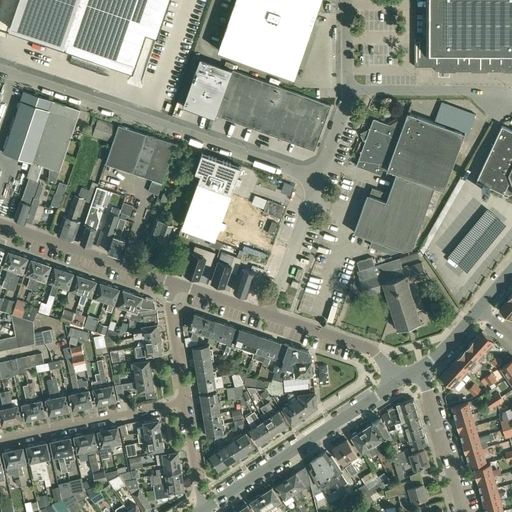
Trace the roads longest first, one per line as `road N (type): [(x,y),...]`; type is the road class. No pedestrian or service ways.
road 1 (unclassified): [(0,71),(319,180)]
road 2 (unclassified): [(396,382),(366,347),(175,283)]
road 3 (tertiary): [(202,509),(396,382)]
road 4 (residential): [(0,441),(184,400)]
road 5 (unclassified): [(349,0),(349,102),(319,180)]
road 6 (unclassified): [(175,283),(0,224)]
road 7 (residential): [(462,511),(416,369)]
road 8 (unknown): [(319,180),(336,194),(344,226),(315,311)]
